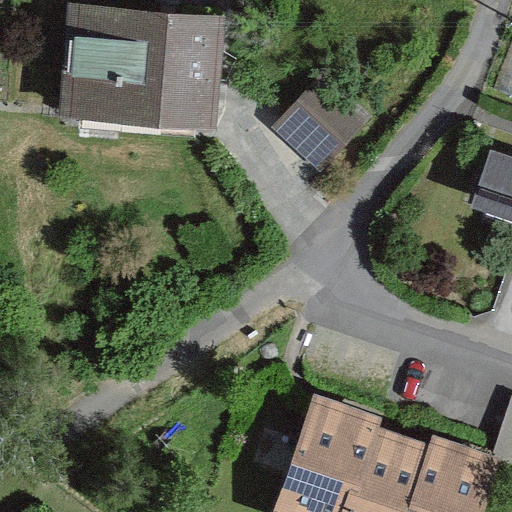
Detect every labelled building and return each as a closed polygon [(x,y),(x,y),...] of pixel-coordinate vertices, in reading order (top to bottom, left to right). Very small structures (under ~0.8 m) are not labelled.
[(220,22),(74,10),(65,114),(211,126),(220,22)] [(368,124),(322,79),(277,125),(323,170),(368,124)] [(511,147),(491,140),(470,199),(511,213),(511,147)] [(275,511),(344,511),(375,427),(378,418),(316,397),(275,511)] [(511,402),(495,455),(511,460),(511,402)] [(412,511),(435,448),(375,427),(344,511),(412,511)] [(438,439),(435,448),(412,511),(481,511),(500,460),(438,439)]
